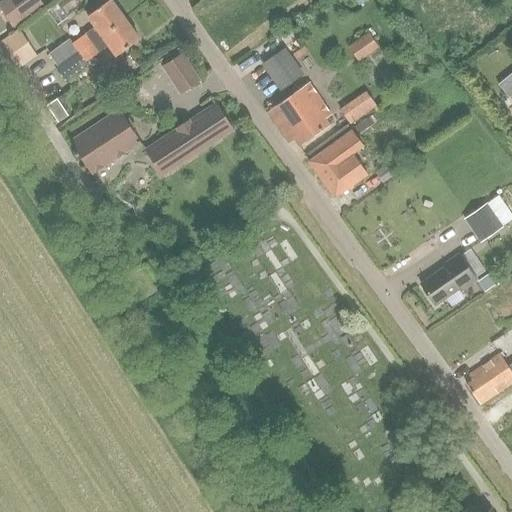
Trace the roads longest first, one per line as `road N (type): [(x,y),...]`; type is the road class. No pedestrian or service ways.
road 1 (residential): [(511,469),(169,0)]
road 2 (residential): [(100,206),(0,53)]
